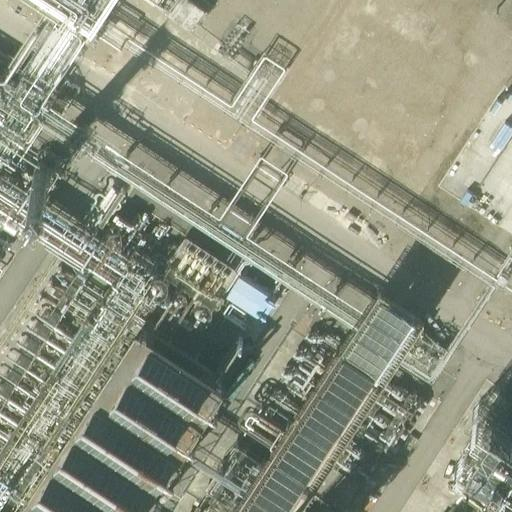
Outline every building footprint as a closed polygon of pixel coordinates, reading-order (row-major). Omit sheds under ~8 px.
[(179,0),(169,15),(190,29),(204,9),(191,0),(179,0)] [(0,94),(22,62),(0,47),(0,94)] [(0,133),(0,218),(40,161),(0,133)] [(242,269),(228,290),(264,315),(278,294),(242,269)] [(0,511),(113,511),(222,336),(133,281),(0,495),(0,511)] [(457,380),(458,379),(436,365),(447,348),(410,324),(398,342),(457,380)] [(511,511),(511,412),(489,399),(452,461),(476,475),(454,511),(511,511)]
